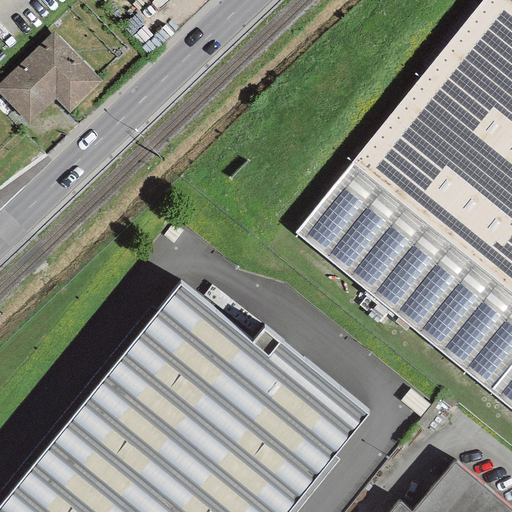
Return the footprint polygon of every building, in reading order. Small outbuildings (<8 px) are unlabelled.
[(511,0),(482,0),(351,162),(511,290),(511,0)] [(102,82),(88,68),(53,31),(0,82),(0,94),(29,125),(55,99),(69,113),(102,82)] [(511,290),(351,162),(293,232),(511,410),(511,290)] [(0,511),(289,511),(370,413),(266,328),(254,343),(182,284),(0,506),(0,511)] [(399,501),(389,511),(511,511),(454,462),(412,511),(399,501)]
